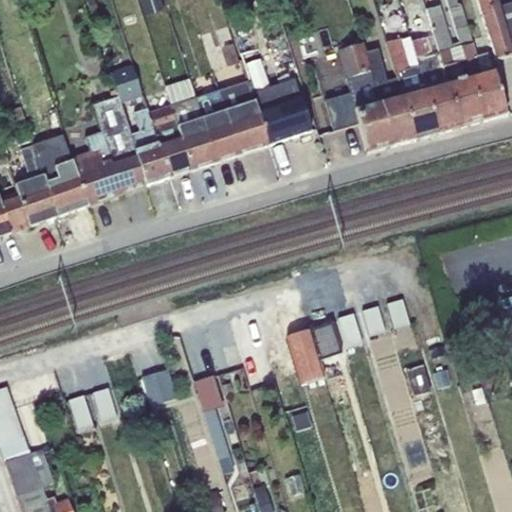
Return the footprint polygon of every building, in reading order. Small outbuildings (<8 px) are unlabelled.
[(160,0),(139,0),(146,18),(165,11),(160,0)] [(446,0),(459,43),(482,123),(482,124),(504,118),(487,54),(476,57),(461,6),(459,7),(456,0),(446,0)] [(498,0),(475,0),(511,116),(511,115),(511,45),(500,7),(498,0)] [(511,3),(500,7),(511,45),(511,3)] [(482,123),(459,43),(451,46),(439,7),(425,11),(437,53),(460,130),(482,123)] [(437,136),(411,43),(409,36),(387,43),(398,80),(415,142),(437,136)] [(460,130),(437,53),(431,55),(428,39),(411,43),(437,136),(460,130)] [(392,148),(367,54),(365,44),(337,53),(350,95),(324,102),(334,133),(358,125),(366,155),(392,148)] [(415,142),(398,80),(386,83),(378,51),(367,54),(392,148),(415,142)] [(248,84),(252,95),(270,89),(260,59),(247,64),(253,82),(248,84)] [(109,73),(118,99),(120,106),(142,99),(132,66),(109,73)] [(171,107),(194,99),(188,81),(165,89),(171,107)] [(270,89),(252,95),(269,147),(311,133),(294,81),(270,89)] [(248,82),(217,91),(239,157),(269,147),(252,95),(248,84),(248,82)] [(217,91),(194,99),(215,165),(239,157),(217,91)] [(72,160),(88,208),(146,187),(129,136),(120,106),(118,99),(92,107),(101,134),(85,139),(90,153),(72,160)] [(171,107),(191,172),(215,165),(194,99),(171,107)] [(147,114),(168,180),(191,172),(171,107),(147,114)] [(18,194),(29,228),(57,218),(34,146),(22,108),(8,113),(30,182),(15,187),(18,194)] [(129,136),(146,187),(168,180),(147,114),(146,110),(133,115),(139,133),(129,136)] [(34,146),(57,218),(88,208),(72,160),(70,161),(62,137),(34,146)] [(0,238),(11,234),(0,202),(0,193),(14,189),(7,168),(9,168),(1,142),(0,141),(0,238)] [(0,200),(0,202),(11,234),(29,228),(18,194),(0,200)] [(402,300),(386,305),(394,331),(410,326),(402,300)] [(378,307),(362,312),(369,338),(385,334),(378,307)] [(304,313),(281,321),(301,388),(325,381),(304,313)] [(352,315),(337,320),(347,351),(362,346),(352,315)] [(423,367),(405,372),(413,400),(430,395),(423,367)] [(167,371),(141,379),(150,409),(176,401),(167,371)] [(194,382),(203,414),(223,409),(213,377),(194,382)] [(0,390),(0,447),(24,439),(7,388),(0,390)] [(108,390),(92,394),(102,425),(118,420),(108,390)] [(79,432),(93,428),(84,397),(70,401),(79,432)] [(216,412),(202,417),(223,477),(235,473),(216,412)] [(24,439),(0,447),(0,451),(3,462),(29,453),(24,439)] [(43,451),(31,455),(42,489),(43,489),(54,485),(51,471),(43,451)] [(4,465),(15,499),(42,489),(31,455),(4,465)] [(271,511),(265,486),(253,489),(259,511),(271,511)] [(15,499),(20,511),(73,511),(69,499),(56,504),(54,498),(47,501),(43,489),(42,489),(15,499)] [(223,511),(217,492),(205,496),(209,511),(223,511)]
